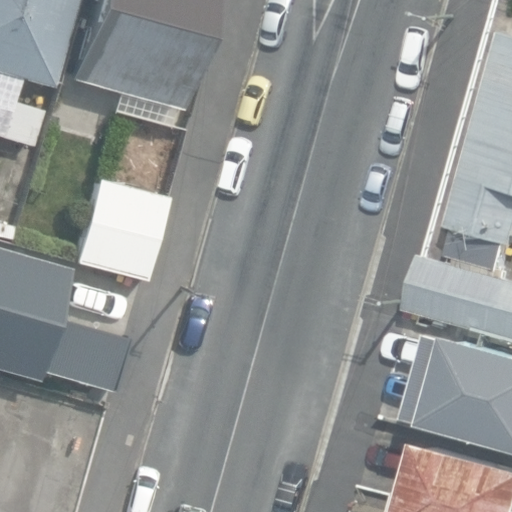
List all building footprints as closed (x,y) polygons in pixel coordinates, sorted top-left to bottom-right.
[(0,0),(0,122),(13,75),(44,84),(68,0),(0,0)] [(83,0),(63,76),(117,91),(114,101),(133,106),(136,95),(175,106),(204,0),(83,0)] [(459,225),(450,258),(500,272),(510,239),(511,239),(511,29),(506,28),(451,222),(459,225)] [(163,193),(92,174),(70,258),(141,276),(163,193)] [(0,364),(31,374),(33,364),(38,365),(48,330),(42,328),(46,315),(56,318),(68,277),(61,276),(65,265),(1,247),(4,237),(0,235),(0,364)] [(409,305),(503,330),(511,332),(511,275),(500,272),(450,258),(424,251),(409,305)] [(508,441),(511,442),(511,332),(503,330),(500,341),(458,329),(457,331),(440,326),(415,412),(433,417),(432,419),(490,435),(487,445),(505,450),(508,441)] [(511,511),(511,458),(427,435),(412,489),(399,486),(391,511),(511,511)]
